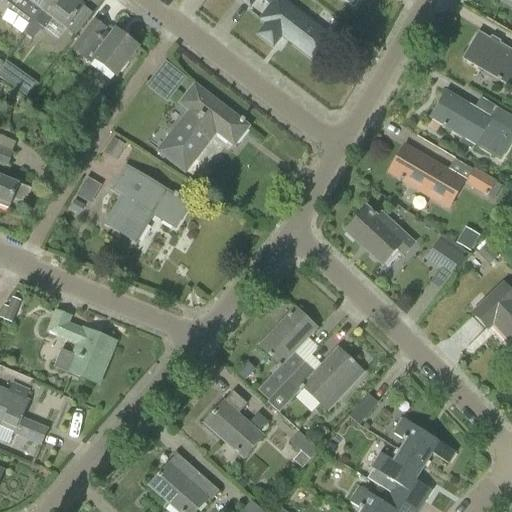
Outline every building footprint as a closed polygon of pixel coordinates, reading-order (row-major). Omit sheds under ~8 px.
[(26,35),(52,0),(0,0),(0,2),(31,26),(25,35),(26,35)] [(69,0),(52,0),(26,35),(32,40),(42,28),(44,30),(50,21),(64,32),(81,9),(69,0)] [(258,21),(264,25),(255,37),(271,49),(279,38),(314,65),(332,42),(278,1),(279,0),(236,0),(249,10),(256,0),(262,0),(270,6),(258,21)] [(511,0),(502,0),(500,3),(511,9),(511,0)] [(92,23),(71,52),(81,59),(85,54),(92,60),(91,62),(113,79),(135,50),(113,33),(107,40),(100,35),(103,31),(92,23)] [(463,60),(507,85),(511,76),(511,53),(497,45),(478,34),(463,60)] [(145,87),(167,103),(186,79),(165,62),(145,87)] [(27,78),(17,92),(29,100),(39,86),(27,78)] [(168,141),(157,154),(183,174),(215,133),(233,146),(246,129),(193,88),(180,105),(190,113),(168,141)] [(490,120),(446,94),(431,119),(499,160),(511,138),(507,135),(511,127),(511,119),(496,110),(490,120)] [(432,194),(430,196),(447,206),(462,182),(403,148),(389,172),(399,178),(398,179),(414,189),(416,185),(432,194)] [(0,208),(6,211),(8,207),(9,208),(18,186),(0,179),(0,165),(7,168),(12,155),(0,150),(0,208)] [(487,196),(493,200),(502,186),(473,169),(464,184),(487,198),(487,196)] [(107,227),(134,243),(150,216),(173,229),(186,206),(126,170),(112,193),(123,200),(107,227)] [(89,178),(80,195),(93,202),(102,185),(89,178)] [(345,233),(381,266),(395,251),(401,257),(412,245),(380,217),(377,221),(365,210),(345,233)] [(467,227),(459,243),(474,251),(482,235),(467,227)] [(438,240),(424,261),(448,278),(463,257),(438,240)] [(493,325),(511,344),(511,295),(503,286),(473,315),(487,330),(493,325)] [(3,306),(0,312),(0,318),(13,325),(17,316),(15,315),(17,312),(18,313),(23,303),(13,298),(8,308),(3,306)] [(257,392),(268,402),(303,365),(292,354),(316,330),(295,310),(259,347),(279,366),(276,369),(277,370),(257,392)] [(48,334),(77,346),(73,356),(61,351),(54,368),(98,386),(115,343),(84,330),(83,332),(67,326),(70,319),(56,313),(48,334)] [(303,365),(268,402),(279,413),(297,394),(302,388),(322,408),(358,370),(337,350),(314,374),(303,365)] [(0,429),(40,447),(46,433),(19,422),(27,404),(25,403),(30,391),(11,383),(6,395),(0,392),(0,429)] [(258,414),(248,424),(238,415),(247,405),(233,392),(204,424),(242,459),(262,437),(259,434),(269,424),(258,414)] [(377,404),(367,395),(348,417),(359,426),(377,404)] [(402,440),(396,450),(423,468),(432,454),(448,465),(456,453),(403,419),(393,435),(402,440)] [(289,442),(300,453),(293,461),(302,469),(318,451),(298,433),(289,442)] [(394,484),(389,493),(418,511),(431,492),(415,481),(423,468),(396,450),(389,460),(380,455),(371,469),(394,484)] [(148,487),(176,511),(196,511),(206,501),(209,503),(219,492),(176,455),(168,465),(148,487)] [(358,509),(356,511),(418,511),(389,493),(382,503),(359,488),(350,503),(358,509)] [(240,509),(237,511),(263,511),(251,501),(242,511),(240,509)]
